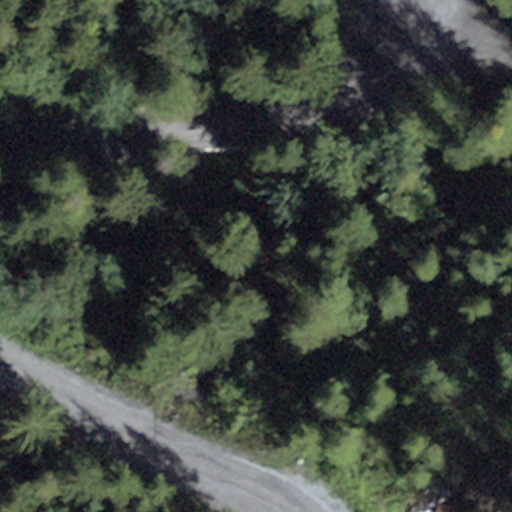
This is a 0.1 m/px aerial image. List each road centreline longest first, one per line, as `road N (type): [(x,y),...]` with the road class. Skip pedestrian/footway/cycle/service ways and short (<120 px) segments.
road 1 (track): [(406,9),(354,107),(94,138),(0,130)]
road 2 (track): [(0,364),(118,424),(257,511)]
